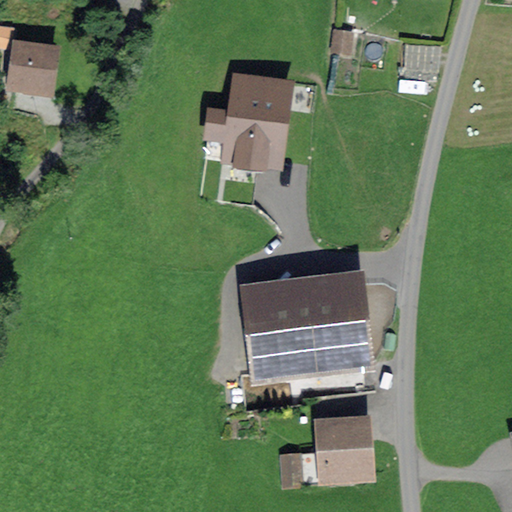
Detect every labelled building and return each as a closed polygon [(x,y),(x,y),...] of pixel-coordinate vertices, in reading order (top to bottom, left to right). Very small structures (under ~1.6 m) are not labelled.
[(335,28),(332,53),(355,55),(357,30),(335,28)] [(56,52),(19,47),(13,89),(51,94),(56,52)] [(292,80),(233,72),(229,110),(223,157),(281,164),(292,84),(292,80)] [(362,285),(247,299),(256,376),(371,362),(362,285)] [(371,427),(317,431),(321,479),(375,474),(372,441),(371,427)] [(304,452),(281,453),(283,488),(306,486),(304,452)]
